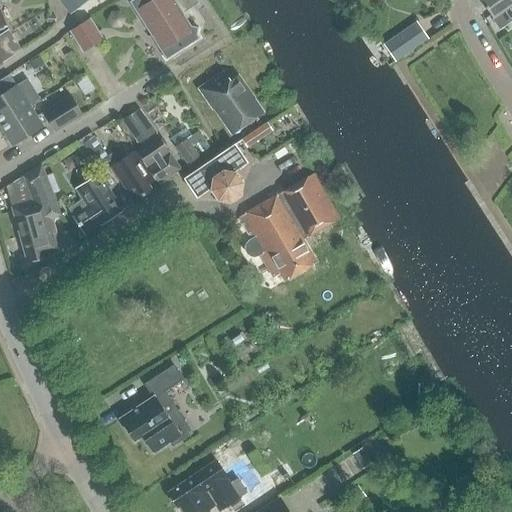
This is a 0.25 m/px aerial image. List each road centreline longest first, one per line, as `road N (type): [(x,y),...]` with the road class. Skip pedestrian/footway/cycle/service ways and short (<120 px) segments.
road 1 (residential): [(216,212),(171,191),(0,298)]
road 2 (residential): [(0,172),(167,75)]
road 3 (tertiary): [(65,447),(0,298)]
